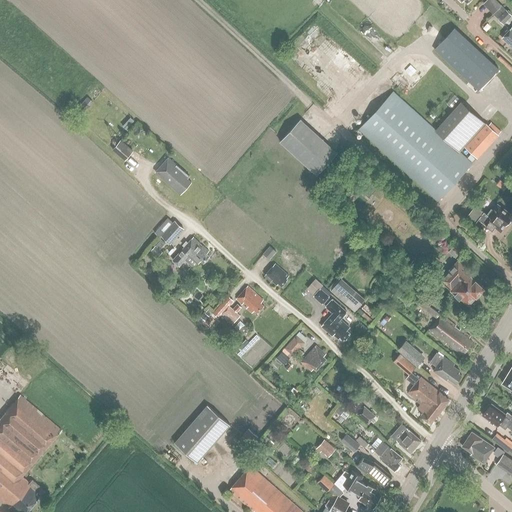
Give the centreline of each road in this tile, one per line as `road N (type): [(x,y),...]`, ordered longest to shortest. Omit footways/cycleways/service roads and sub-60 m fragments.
road 1 (track): [(169,207),(374,380),(436,444)]
road 2 (track): [(199,0),(336,126)]
road 3 (secondary): [(436,444),(511,317)]
